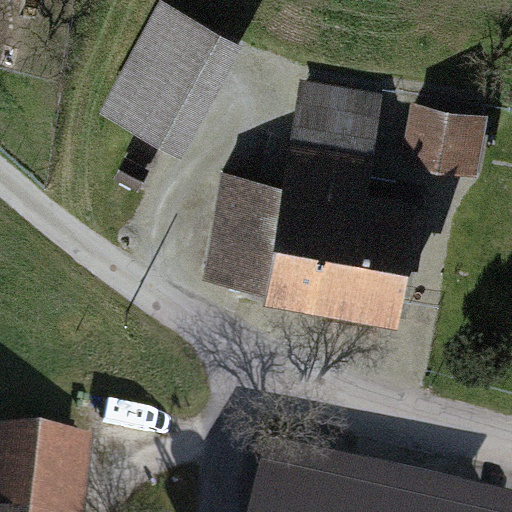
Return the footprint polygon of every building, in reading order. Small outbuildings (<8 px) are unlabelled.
[(164,137),(221,30),(168,1),(110,108),(164,137)] [(207,274),(395,306),(405,247),(417,249),(425,206),(395,200),(398,182),(368,176),(380,104),(305,91),(289,182),(225,170),(207,274)] [(468,114),(414,105),(410,126),(424,128),(419,156),(459,163),(468,114)] [(146,168),(127,158),(118,174),(138,184),(146,168)] [(62,511),(70,447),(10,441),(1,511),(62,511)] [(446,511),(272,472),(262,511),(446,511)]
